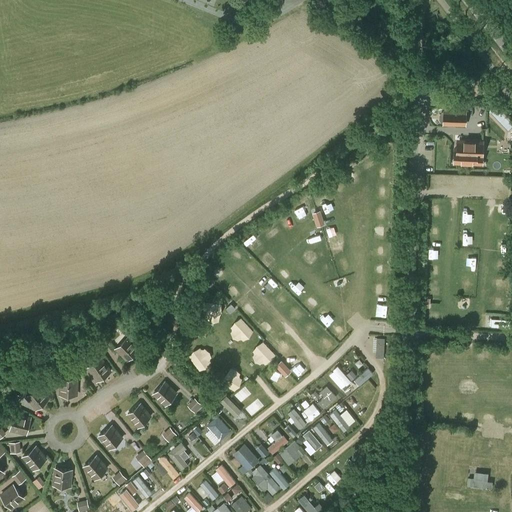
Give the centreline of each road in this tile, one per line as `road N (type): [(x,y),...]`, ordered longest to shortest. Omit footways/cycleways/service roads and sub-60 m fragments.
road 1 (unclassified): [(340,511),(404,399),(423,0)]
road 2 (track): [(415,125),(374,139),(166,294),(0,346)]
road 3 (track): [(171,291),(173,335),(163,360),(73,418)]
